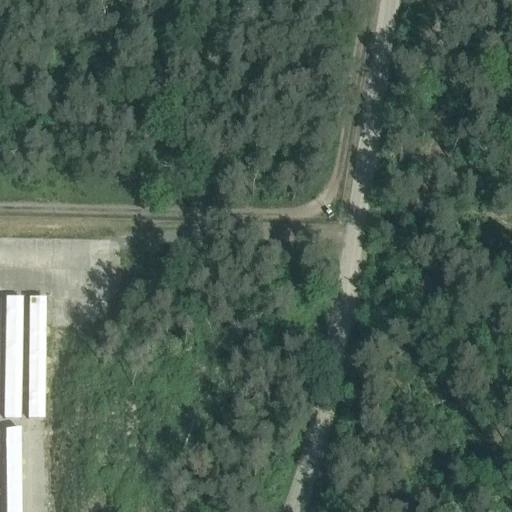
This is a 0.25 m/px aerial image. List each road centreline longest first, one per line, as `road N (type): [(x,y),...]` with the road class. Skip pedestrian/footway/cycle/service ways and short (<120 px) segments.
road 1 (unclassified): [(315,511),(338,452),(367,309),(369,257),(354,233),(390,0)]
road 2 (track): [(354,233),(118,243)]
